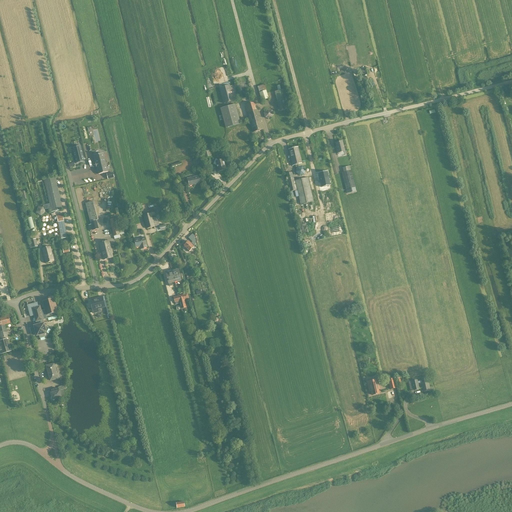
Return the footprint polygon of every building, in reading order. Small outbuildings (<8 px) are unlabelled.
[(234,100),(238,99),(234,86),(230,87),(230,86),(220,89),(224,104),(234,101),(234,100)] [(278,91),(275,92),(277,101),(277,102),(279,112),(285,110),(289,109),(284,89),(281,90),(278,91)] [(269,99),(266,91),(259,93),(261,101),(269,99)] [(253,132),(263,129),(255,103),(245,105),(253,132)] [(235,105),(220,109),(226,128),(240,124),(235,105)] [(270,119),(273,115),(271,111),(267,110),(264,113),(265,117),(270,119)] [(337,153),(345,151),(342,141),(335,143),(337,149),(336,149),(337,153)] [(72,148),(76,164),(76,163),(84,161),(85,161),(81,146),(80,146),(81,146),(72,148)] [(292,166),(301,164),(298,147),(288,150),(292,166)] [(209,151),(209,148),(202,149),(203,153),(204,158),(211,156),(209,151)] [(103,154),(94,156),(96,163),(95,163),(96,167),(97,167),(99,174),(108,172),(103,154)] [(218,172),(226,170),(223,160),(219,161),(218,160),(216,159),(213,164),(217,166),(218,172)] [(300,176),(305,175),(306,170),(303,166),(297,168),(296,173),(300,176)] [(327,171),(318,173),(321,188),(330,186),(327,171)] [(347,194),(355,192),(350,171),(342,173),(347,194)] [(189,186),(201,183),(199,176),(187,179),(189,186)] [(53,212),(63,210),(55,178),(44,180),(52,212),(53,212)] [(50,209),(49,204),(43,205),(43,207),(38,207),(36,213),(41,216),(45,213),(45,212),(44,210),(49,209),(50,209)] [(99,229),(97,220),(98,220),(95,211),(88,213),(91,227),(89,227),(90,231),(99,229)] [(151,213),(143,215),(147,229),(157,226),(159,226),(157,219),(153,220),(152,216),(155,215),(155,212),(151,213)] [(119,235),(124,234),(123,231),(119,232),(118,230),(121,229),(118,218),(109,220),(114,236),(119,235)] [(61,239),(67,238),(64,221),(58,222),(61,239)] [(144,237),(134,240),(136,248),(142,246),(143,249),(147,248),(144,237)] [(30,240),(31,244),(30,244),(29,244),(30,248),(31,248),(38,247),(36,239),(30,240)] [(103,260),(113,258),(108,240),(99,243),(103,260)] [(189,251),(193,247),(188,242),(184,246),(189,251)] [(46,263),(53,261),(50,247),(42,249),(46,263)] [(172,269),(173,272),(172,272),(173,276),(174,282),(178,281),(178,284),(181,283),(180,280),(181,280),(178,270),(177,268),(172,269)] [(173,276),(172,272),(166,273),(169,283),(170,286),(172,286),(172,283),(174,282),(173,276)] [(183,295),(178,296),(180,301),(180,304),(181,309),(182,312),(187,310),(186,307),(183,295)] [(103,297),(90,300),(93,313),(100,312),(99,309),(107,307),(106,301),(107,301),(105,296),(103,297)] [(54,299),(43,302),(45,310),(47,318),(56,315),(57,316),(56,312),(57,312),(54,299)] [(37,303),(28,306),(31,316),(35,315),(36,321),(37,321),(38,325),(34,326),(36,331),(35,331),(36,335),(37,334),(37,336),(40,335),(40,338),(45,337),(44,334),(47,328),(45,326),(44,324),(43,324),(42,320),(47,319),(47,318),(45,310),(41,311),(40,306),(38,307),(37,303)] [(0,332),(6,331),(5,325),(11,323),(9,316),(1,318),(0,315),(0,314),(0,332)] [(0,351),(1,354),(11,351),(8,339),(0,341),(0,351)] [(64,384),(66,376),(62,362),(54,364),(46,366),(50,381),(59,378),(61,385),(64,384)] [(421,381),(417,382),(418,383),(418,384),(421,383),(423,392),(430,390),(428,381),(427,381),(427,377),(421,379),(421,381)] [(377,381),(367,383),(369,392),(371,391),(372,395),(379,393),(377,387),(379,387),(377,381)] [(62,386),(58,387),(59,389),(52,390),(53,395),(51,395),(53,400),(61,398),(59,390),(63,389),(62,386)]
